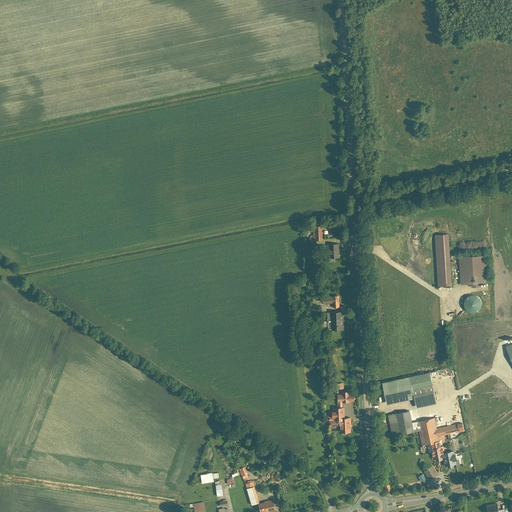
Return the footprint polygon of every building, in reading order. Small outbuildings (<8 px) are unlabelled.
[(324,225),(317,226),(317,233),(315,233),(315,239),(324,239),(324,225)] [(448,234),(435,234),(438,284),(451,283),(448,234)] [(341,243),(330,243),(330,256),(338,256),(342,256),(341,243)] [(489,255),(460,257),(461,283),(490,281),(489,255)] [(341,295),(325,296),(325,303),(335,302),(336,307),(341,307),(341,295)] [(482,296),(465,297),(467,312),(483,311),(482,296)] [(345,310),(333,311),(334,318),(334,326),(334,329),(346,328),(345,310)] [(433,373),(386,383),(391,403),(417,397),(419,406),(439,402),(433,373)] [(357,401),(357,394),(352,394),(351,391),(344,392),(344,395),(340,395),(340,402),(344,402),(357,401)] [(331,427),(343,426),(343,432),(354,431),(353,417),(347,417),(346,407),(345,407),(341,407),(336,407),(336,415),(330,416),(331,427)] [(412,411),(390,415),(394,436),(417,431),(414,418),(412,411)] [(421,416),(414,418),(417,431),(420,430),(424,429),(422,421),(421,416)] [(420,430),(424,445),(433,443),(442,441),(440,436),(439,429),(436,418),(422,421),(424,429),(420,430)] [(466,430),(464,423),(439,429),(440,436),(466,430)] [(435,452),(436,459),(439,459),(440,460),(445,459),(447,466),(452,465),(452,467),(458,465),(457,461),(461,460),(459,453),(457,454),(456,450),(448,452),(446,445),(444,446),(443,440),(442,441),(433,443),(433,446),(435,452)] [(434,466),(426,471),(432,480),(440,475),(434,466)] [(245,467),(239,469),(243,480),(249,477),(245,467)] [(202,474),(204,483),(216,481),(214,472),(202,474)] [(256,486),(249,488),(254,504),(261,502),(256,486)] [(275,501),(261,504),(262,511),(266,511),(277,510),(275,501)] [(206,511),(205,502),(194,504),(195,511),(206,511)]
